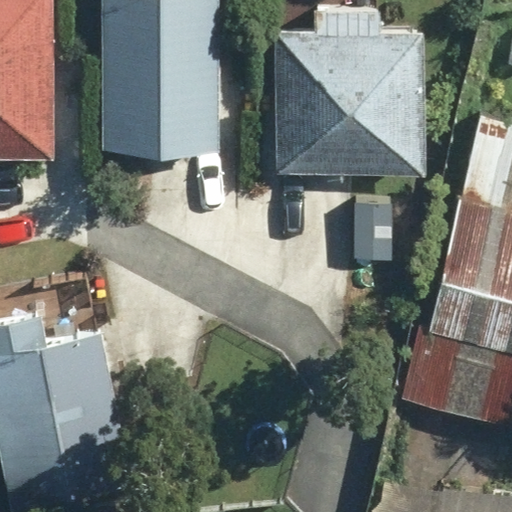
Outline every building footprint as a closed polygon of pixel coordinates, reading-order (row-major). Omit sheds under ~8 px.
[(45,0),(0,0),(0,150),(48,150),(45,0)] [(214,0),(95,0),(98,143),(217,141),(214,0)] [(414,18),(269,20),(272,164),(416,162),(414,18)] [(412,396),(511,417),(511,204),(490,200),(508,119),(475,111),(412,396)] [(35,303),(0,310),(0,482),(3,495),(123,472),(93,320),(40,330),(35,303)]
